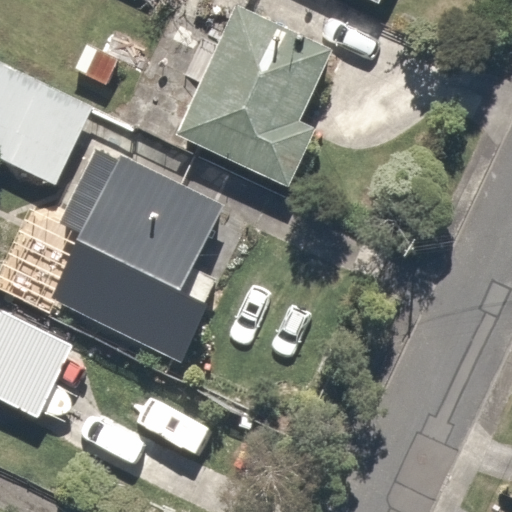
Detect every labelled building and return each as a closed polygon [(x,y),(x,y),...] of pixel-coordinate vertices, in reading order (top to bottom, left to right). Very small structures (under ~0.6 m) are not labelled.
[(157,0),(211,26),(222,0),(157,0)] [(288,130),(322,55),(230,13),(169,145),(291,202),(318,143),(288,130)] [(97,103),(0,61),(0,164),(60,189),(97,103)] [(229,217),(95,148),(56,223),(86,239),(49,310),(176,376),(210,311),(186,299),(229,217)] [(84,350),(4,312),(0,319),(0,404),(48,427),(84,350)]
